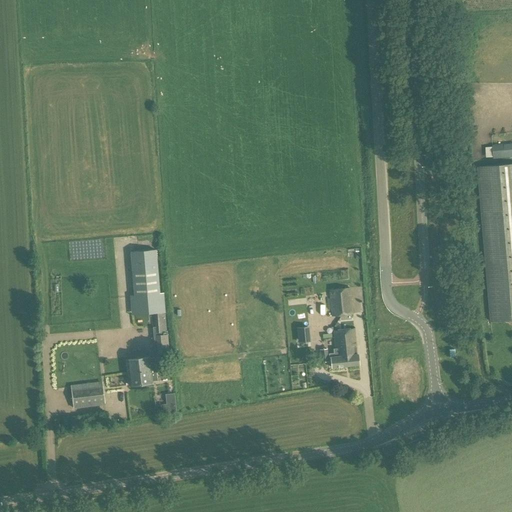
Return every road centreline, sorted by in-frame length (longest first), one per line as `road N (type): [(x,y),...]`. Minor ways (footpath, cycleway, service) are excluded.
road 1 (tertiary): [(0,503),(351,448),(437,412)]
road 2 (unclassified): [(372,0),(387,293),(415,318)]
